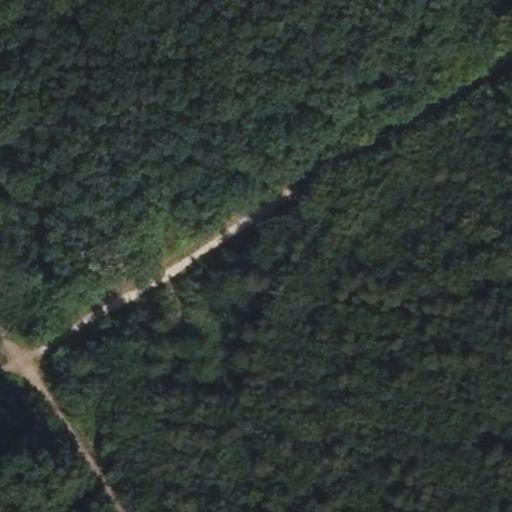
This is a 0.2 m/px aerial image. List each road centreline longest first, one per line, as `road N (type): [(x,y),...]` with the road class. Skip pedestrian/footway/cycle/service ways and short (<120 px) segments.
road 1 (track): [(511,71),(28,364)]
road 2 (track): [(0,358),(511,453)]
road 3 (track): [(28,364),(124,511)]
road 4 (track): [(28,364),(28,511)]
